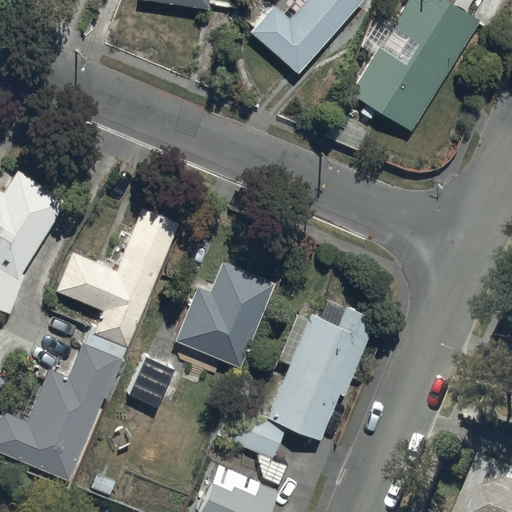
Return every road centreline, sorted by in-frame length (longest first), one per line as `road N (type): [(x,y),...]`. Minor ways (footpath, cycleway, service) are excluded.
road 1 (residential): [(0,53),(467,245)]
road 2 (residential): [(359,511),(467,245)]
